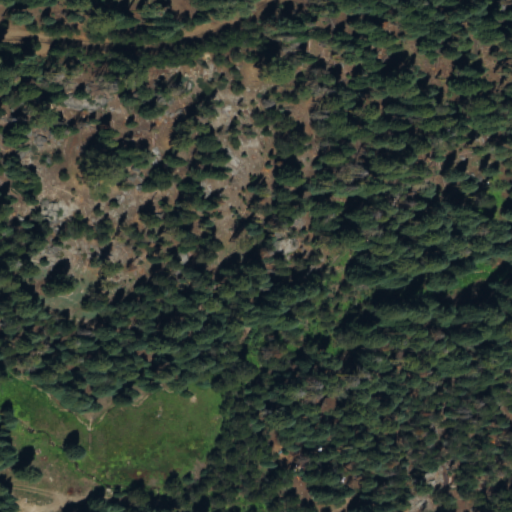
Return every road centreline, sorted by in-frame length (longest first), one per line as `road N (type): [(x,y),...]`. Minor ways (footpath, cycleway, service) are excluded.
road 1 (track): [(272,0),(200,40),(141,48),(0,36)]
road 2 (track): [(266,511),(220,488),(114,493),(32,511)]
